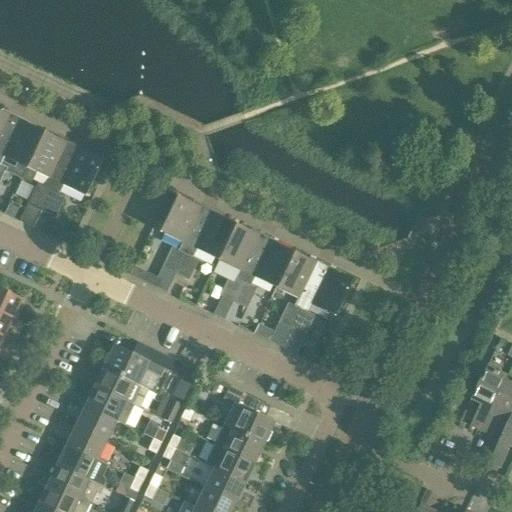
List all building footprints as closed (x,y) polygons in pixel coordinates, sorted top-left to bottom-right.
[(0,163),(3,157),(3,156),(10,142),(0,137),(0,129),(7,114),(0,110),(0,163)] [(0,129),(0,137),(10,142),(3,156),(3,157),(26,167),(43,131),(42,131),(21,121),(21,119),(8,113),(7,114),(0,129)] [(57,193),(58,192),(61,185),(68,170),(55,164),(65,142),(43,132),(43,131),(26,167),(20,179),(30,184),(35,172),(48,178),(44,186),(38,183),(28,203),(41,210),(51,190),(57,193)] [(66,141),(65,142),(55,164),(68,170),(61,185),(83,195),(101,159),(100,159),(79,149),(80,147),(66,141)] [(64,195),(58,192),(57,193),(51,190),(41,210),(54,216),(64,195)] [(174,274),(184,254),(191,257),(195,249),(202,235),(189,228),(199,207),(177,196),(176,195),(171,206),(159,232),(181,242),(178,250),(171,247),(161,268),(174,274)] [(195,249),(217,260),(235,223),(234,223),(234,224),(212,213),(213,211),(200,205),(199,207),(189,228),(202,235),(195,249)] [(247,256),(257,235),(235,224),(235,223),(217,260),(239,270),(235,278),(229,275),(219,296),(232,302),(242,281),(249,285),(253,277),(260,263),(247,256)] [(260,263),(253,277),(275,288),(293,251),(292,251),(292,252),(270,241),(271,239),(258,233),(257,235),(247,256),(260,263)] [(291,330),(301,309),(307,313),(311,305),(318,290),(304,284),(315,262),(293,252),(293,251),(275,288),(297,298),(294,306),(287,303),(277,324),(291,330)] [(198,260),(191,257),(184,254),(174,274),(188,280),(198,260)] [(316,261),(315,262),(304,284),(318,290),(311,305),(334,316),(351,280),(350,279),(328,269),(329,267),(316,261)] [(256,288),(249,285),(242,281),(232,302),(246,308),(256,288)] [(0,289),(0,312),(15,320),(24,301),(0,289)] [(301,309),(291,330),(304,336),(314,316),(307,313),(301,309)] [(0,335),(6,339),(15,320),(0,312),(0,335)] [(253,338),(250,347),(266,352),(269,343),(253,338)] [(104,365),(102,367),(137,384),(144,371),(160,378),(164,369),(168,371),(173,360),(137,342),(131,353),(113,345),(109,353),(106,353),(101,362),(104,365)] [(481,403),(470,426),(481,431),(508,375),(488,365),(472,399),(481,403)] [(102,367),(93,386),(124,402),(139,409),(148,389),(137,384),(102,367)] [(503,414),(511,418),(511,417),(511,377),(508,375),(481,431),(492,437),(503,414)] [(188,385),(179,380),(172,396),(181,400),(188,385)] [(115,421),(124,402),(93,386),(84,406),(115,421)] [(231,429),(239,433),(262,444),(263,442),(267,442),(271,433),(269,430),(273,422),(245,408),(251,397),(229,387),(223,398),(238,405),(227,428),(231,430),(231,429)] [(162,419),(170,424),(179,404),(171,400),(162,419)] [(84,406),(75,426),(90,433),(106,441),(115,421),(84,406)] [(186,407),(180,418),(188,422),(194,411),(186,407)] [(500,469),(511,446),(511,417),(511,418),(489,463),(500,469)] [(106,441),(90,433),(75,426),(65,445),(96,460),(106,441)] [(231,430),(227,428),(222,426),(213,444),(253,464),(262,444),(239,433),(231,429),(231,430)] [(166,433),(158,429),(152,440),(161,444),(166,433)] [(172,436),(167,447),(175,450),(180,439),(172,436)] [(147,451),(155,455),(161,444),(152,440),(147,451)] [(204,464),(213,468),(244,483),(253,464),(213,444),(204,464)] [(108,466),(96,460),(65,445),(56,465),(102,487),(105,481),(104,477),(102,476),(108,466)] [(167,447),(162,457),(170,461),(175,450),(167,447)] [(117,485),(125,490),(137,467),(128,463),(117,485)] [(99,495),(102,487),(56,465),(47,484),(90,505),(96,493),(99,495)] [(139,468),(134,479),(142,483),(147,472),(139,468)] [(213,468),(203,487),(234,502),(244,483),(213,468)] [(154,474),(148,486),(156,489),(162,478),(154,474)] [(128,490),(137,494),(142,483),(134,479),(128,490)] [(47,484),(37,503),(54,511),(87,511),(90,505),(47,484)] [(148,486),(143,497),(151,500),(156,489),(148,486)] [(204,511),(229,511),(234,502),(203,487),(194,507),(204,511)] [(124,498),(117,511),(127,511),(133,502),(124,498)] [(178,511),(204,511),(194,507),(183,502),(178,511)] [(54,511),(37,503),(33,511),(54,511)]
